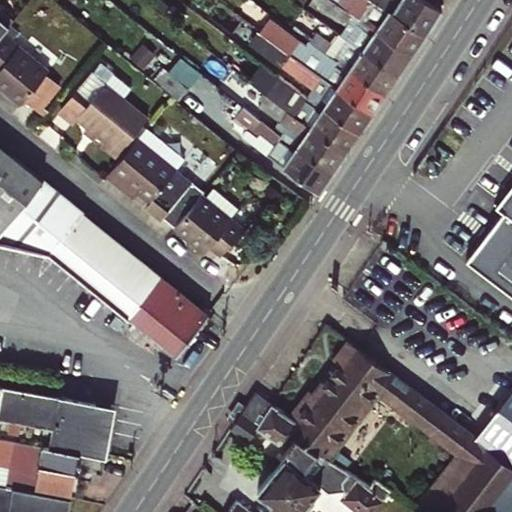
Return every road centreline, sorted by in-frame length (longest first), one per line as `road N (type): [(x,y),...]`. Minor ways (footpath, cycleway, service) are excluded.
road 1 (secondary): [(479,0),(133,511)]
road 2 (unknown): [(340,209),(188,93)]
